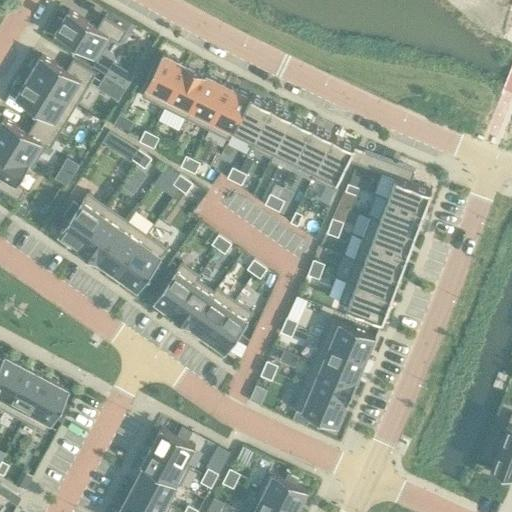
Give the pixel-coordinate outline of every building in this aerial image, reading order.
[(127,29),(104,15),(97,26),(69,9),(63,19),(59,17),(53,27),(57,29),(56,31),(99,58),(112,37),(119,42),(127,29)] [(142,95),(165,107),(187,64),(163,52),(142,95)] [(29,75),(77,104),(97,72),(73,58),(67,69),(42,54),(29,75)] [(165,107),(187,117),(208,74),(187,64),(165,107)] [(187,117),(208,128),(230,85),(208,74),(187,117)] [(29,75),(16,96),(41,112),(34,122),(57,136),(77,104),(29,75)] [(230,139),(235,128),(251,96),(250,95),(230,85),(208,128),(230,139)] [(255,138),(273,104),(253,94),(251,93),(250,95),(251,96),(235,128),(237,129),(254,138),(255,138)] [(276,148),(293,114),(273,104),(255,138),(254,138),(250,146),(272,157),(277,149),(276,148)] [(293,114),(276,148),(277,149),(296,158),(313,124),(293,114)] [(3,117),(0,122),(0,144),(29,163),(33,165),(46,145),(50,147),(57,136),(34,122),(28,132),(3,117)] [(296,158),(316,168),(317,168),(334,134),(313,124),(296,158)] [(140,140),(147,144),(152,133),(145,129),(140,140)] [(103,140),(111,145),(117,134),(109,130),(103,140)] [(159,136),(152,133),(147,144),(154,147),(159,136)] [(334,188),(354,146),(355,145),(353,144),(334,134),(317,168),(316,168),(311,177),(334,188)] [(0,188),(18,199),(25,187),(17,182),(29,163),(0,144),(0,173),(2,175),(0,177),(0,188)] [(139,148),(132,158),(138,162),(145,152),(139,148)] [(395,176),(388,197),(424,211),(431,190),(432,189),(430,188),(411,181),(415,171),(415,170),(415,169),(414,168),(365,150),(363,150),(363,151),(358,162),(395,176)] [(138,162),(145,167),(152,157),(145,152),(138,162)] [(181,165),(188,169),(193,158),(186,154),(181,165)] [(201,161),(193,158),(188,169),(195,172),(201,161)] [(132,172),(142,180),(147,173),(136,165),(132,172)] [(227,177),(234,180),(240,169),(233,166),(227,177)] [(247,173),(240,169),(234,180),(242,184),(247,173)] [(360,176),(353,172),(348,182),(356,185),(360,176)] [(180,173),(173,183),(179,188),(186,178),(180,173)] [(186,178),(179,188),(186,192),(193,182),(186,178)] [(359,187),(348,182),(345,190),(357,194),(359,187)] [(58,233),(78,247),(108,205),(88,191),(58,233)] [(265,203),(272,207),(277,196),(270,192),(265,203)] [(285,199),(277,196),(272,207),(279,210),(285,199)] [(388,197),(380,218),(380,219),(416,232),(424,211),(388,197)] [(108,205),(78,247),(98,261),(128,219),(108,205)] [(296,210),(290,221),(298,225),(303,214),(296,210)] [(408,253),(416,232),(380,219),(380,218),(371,214),(363,237),(408,253)] [(332,217),(330,225),(341,229),(344,221),(332,217)] [(128,219),(98,261),(118,275),(148,233),(128,219)] [(338,236),(341,229),(330,225),(327,232),(338,236)] [(148,233),(118,275),(138,289),(149,274),(153,277),(159,268),(155,265),(168,247),(148,233)] [(218,233),(212,243),(218,248),(225,238),(218,233)] [(400,275),(408,253),(363,237),(355,258),(400,275)] [(218,248),(225,252),(232,242),(225,238),(218,248)] [(254,258),(247,268),(254,273),(261,263),(254,258)] [(311,266),(322,270),(325,263),(313,258),(311,266)] [(392,296),(400,275),(355,258),(347,279),(392,296)] [(154,300),(173,314),(198,278),(201,274),(181,261),(154,300)] [(254,273),(260,277),(267,267),(261,263),(254,273)] [(311,266),(308,274),(319,278),(322,270),(311,266)] [(198,278),(173,314),(189,325),(214,289),(198,278)] [(384,317),(392,296),(347,279),(338,302),(382,318),(383,318),(384,317)] [(214,289),(189,325),(208,338),(235,299),(217,286),(214,289)] [(226,351),(254,312),(235,299),(208,338),(226,351)] [(284,323),(295,328),(298,321),(287,316),(284,323)] [(322,339),(366,358),(376,335),(331,316),(322,339)] [(284,323),(281,331),(292,336),(295,328),(284,323)] [(312,362),(357,380),(366,358),(322,339),(312,362)] [(0,356),(0,355),(0,407),(1,408),(23,365),(1,354),(0,356)] [(264,367),(275,372),(278,364),(267,360),(264,367)] [(303,384),(347,403),(357,380),(312,362),(303,384)] [(23,365),(1,408),(23,420),(45,377),(23,365)] [(264,367),(261,374),(272,379),(275,372),(264,367)] [(60,400),(67,388),(45,377),(23,420),(44,431),(55,410),(59,413),(65,403),(60,400)] [(323,425),(325,420),(338,425),(347,403),(303,384),(293,407),(315,416),(313,420),(323,425)] [(491,467),(491,468),(497,470),(495,474),(510,480),(511,476),(511,475),(511,412),(511,413),(508,422),(508,421),(507,423),(508,423),(492,467),(491,467)] [(162,426),(152,444),(186,463),(196,445),(162,426)] [(141,464),(143,465),(177,484),(180,485),(190,465),(186,463),(152,444),(141,464)] [(134,483),(168,501),(177,484),(143,465),(134,483)] [(204,474),(215,480),(219,473),(208,467),(204,474)] [(226,474),(237,480),(241,473),(230,467),(226,474)] [(258,493),(262,495),(297,511),(308,489),(296,483),(299,478),(288,473),(286,478),(270,469),(258,493)] [(204,474),(200,481),(211,487),(215,480),(204,474)] [(226,474),(222,482),(233,487),(237,480),(226,474)] [(0,492),(4,495),(9,489),(0,482),(0,492)] [(134,483),(124,501),(143,511),(167,511),(173,503),(168,501),(134,483)] [(253,511),(296,511),(297,511),(262,495),(253,511)] [(118,511),(143,511),(124,501),(118,511)]
